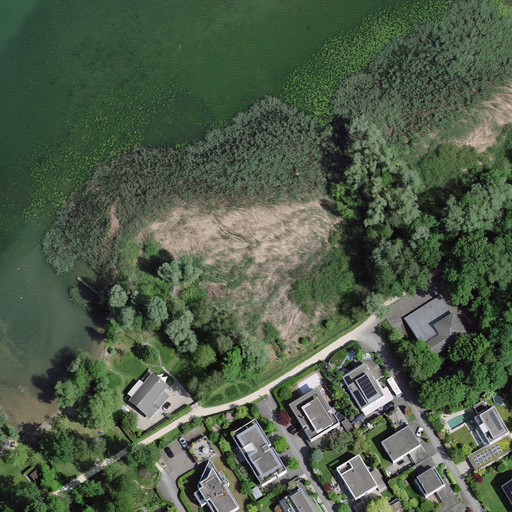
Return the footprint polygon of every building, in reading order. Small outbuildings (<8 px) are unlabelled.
[(440,298),(404,323),(430,362),(467,337),(440,298)] [(374,363),(358,363),(362,368),(341,382),(360,412),(382,398),(374,384),(383,379),(374,363)] [(129,404),(150,422),(168,400),(147,382),(140,391),(136,388),(126,398),(131,402),(129,404)] [(338,427),(315,391),(286,410),(309,446),(338,427)] [(396,417),(403,415),(401,407),(394,409),(396,417)] [(508,436),(493,410),(471,422),(486,448),(467,459),(475,473),(511,452),(511,446),(507,437),(508,436)] [(268,448),(253,424),(229,439),(260,490),(284,475),(270,452),(267,454),(265,450),(268,448)] [(417,448),(405,429),(379,446),(391,465),(417,448)] [(376,489),(356,459),(334,473),(354,503),(376,489)] [(207,464),(196,489),(198,494),(192,498),(199,509),(205,506),(208,511),(235,511),(223,490),(225,489),(218,476),(215,478),(207,464)] [(442,488),(431,471),(413,482),(424,499),(442,488)] [(34,473),(29,477),(41,493),(46,489),(34,473)] [(511,511),(511,483),(498,492),(510,511),(511,511)] [(308,511),(296,493),(279,504),(284,511),(308,511)] [(383,511),(405,511),(400,502),(383,511)]
